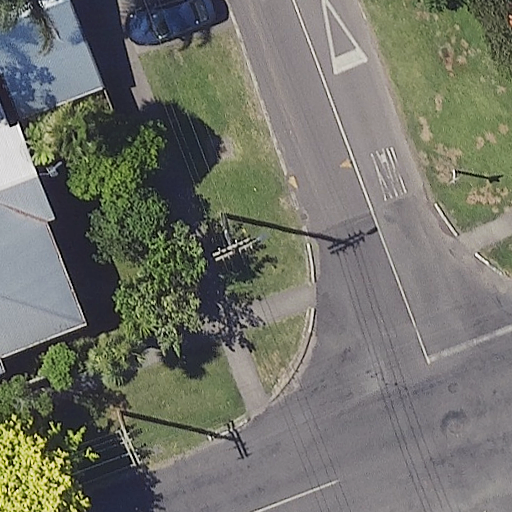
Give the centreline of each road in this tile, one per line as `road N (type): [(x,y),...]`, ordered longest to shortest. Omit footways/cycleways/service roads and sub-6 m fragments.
road 1 (residential): [(455,436),(293,0)]
road 2 (tertiary): [(254,511),(455,436)]
